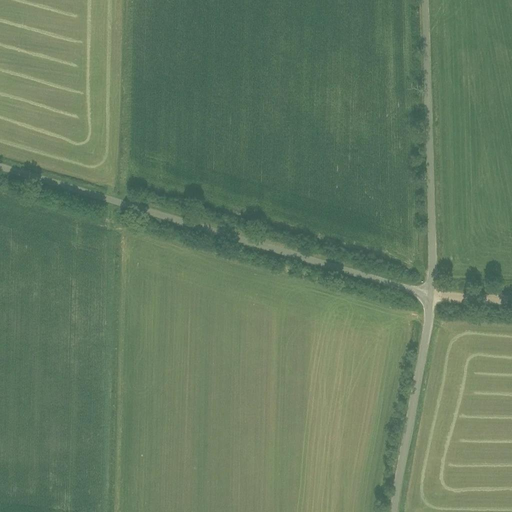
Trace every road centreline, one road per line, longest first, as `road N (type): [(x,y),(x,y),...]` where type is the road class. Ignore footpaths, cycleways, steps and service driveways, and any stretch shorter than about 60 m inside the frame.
road 1 (unclassified): [(432,295),(0,161)]
road 2 (residential): [(432,295),(425,0)]
road 3 (unclassified): [(392,511),(432,295)]
